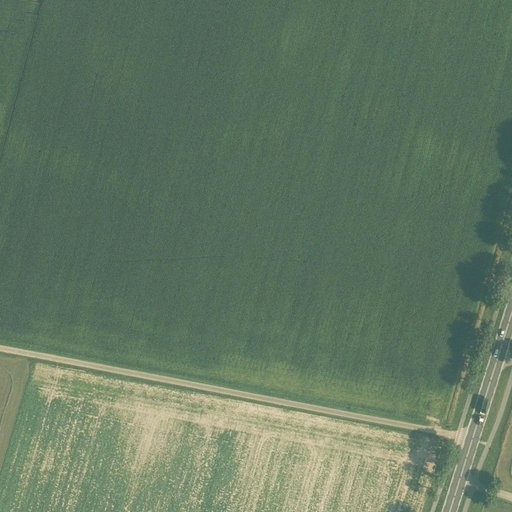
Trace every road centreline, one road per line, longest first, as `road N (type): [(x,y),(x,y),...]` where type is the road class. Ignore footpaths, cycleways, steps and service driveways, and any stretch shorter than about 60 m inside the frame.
road 1 (unclassified): [(471,439),(0,348)]
road 2 (primary): [(471,439),(511,313)]
